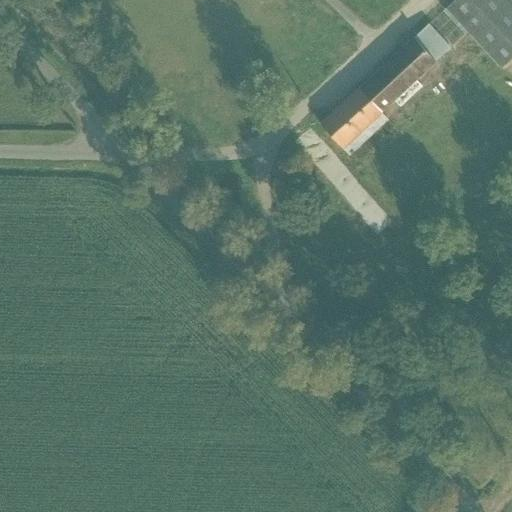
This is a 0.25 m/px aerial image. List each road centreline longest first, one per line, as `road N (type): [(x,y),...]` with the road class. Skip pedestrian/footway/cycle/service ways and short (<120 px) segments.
road 1 (unclassified): [(471,511),(281,307)]
road 2 (unclassified): [(263,152),(427,0)]
road 3 (unclassified): [(133,155),(281,307)]
road 4 (unclassified): [(0,19),(133,155)]
road 5 (unclassified): [(281,307),(263,152)]
road 6 (unclassified): [(133,155),(0,154)]
road 7 (unclassified): [(263,152),(213,161),(133,155)]
